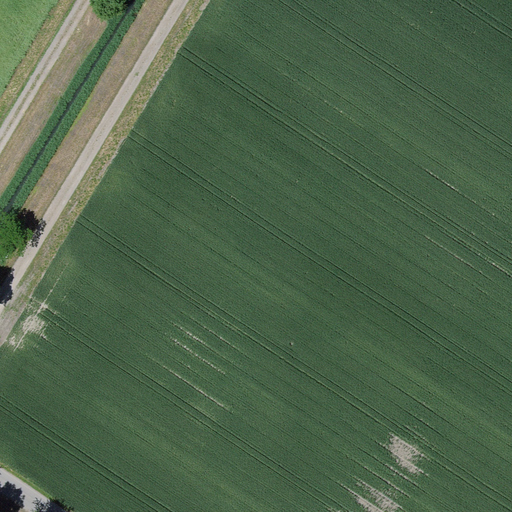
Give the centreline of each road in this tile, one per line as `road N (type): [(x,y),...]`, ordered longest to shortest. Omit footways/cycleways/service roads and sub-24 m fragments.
road 1 (track): [(0,314),(180,0)]
road 2 (track): [(0,137),(84,0)]
